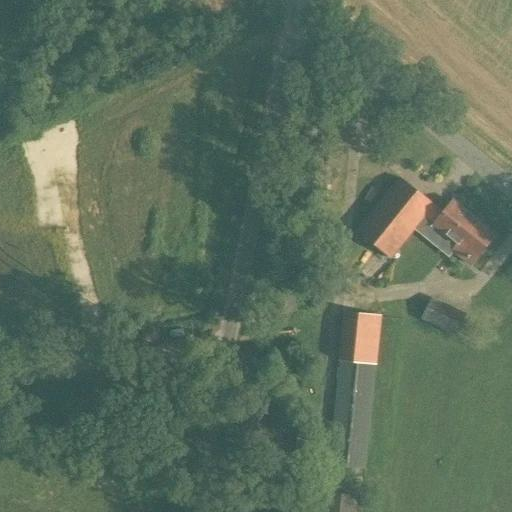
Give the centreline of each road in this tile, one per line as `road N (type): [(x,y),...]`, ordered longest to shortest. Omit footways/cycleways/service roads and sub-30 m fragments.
road 1 (tertiary): [(229,335),(280,74),(309,24)]
road 2 (tertiary): [(511,191),(309,24)]
road 3 (unclassified): [(0,373),(229,335)]
road 4 (tertiary): [(193,511),(229,335)]
